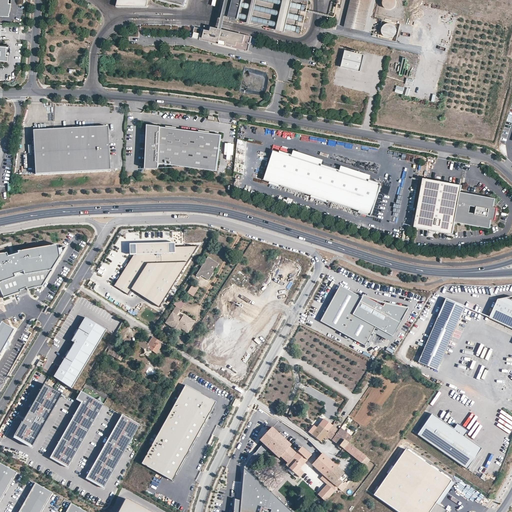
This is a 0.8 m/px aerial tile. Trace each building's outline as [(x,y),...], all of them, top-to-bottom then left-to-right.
[(9,5),(8,3),(6,3),(6,0),(0,0),(0,14),(7,15),(7,13),(7,12),(8,10),(8,9),(8,8),(8,7),(8,6),(9,5)] [(224,0),(220,18),(228,20),(229,17),(230,10),(231,6),(232,0),(224,0)] [(302,16),(234,0),(232,0),(231,6),(301,22),(302,16)] [(305,5),(283,0),(255,0),(303,11),(305,5)] [(363,31),(369,0),(350,0),(344,27),(363,31)] [(383,0),(382,1),(388,10),(396,5),(393,0),(383,0)] [(300,27),(230,10),(229,17),(298,33),(300,27)] [(387,21),(380,33),(392,40),(399,28),(387,21)] [(214,40),(216,32),(210,31),(194,27),(191,38),(218,44),(219,41),(214,40)] [(236,46),(239,34),(211,27),(210,31),(216,32),(214,40),(219,41),(218,44),(231,48),(231,45),(236,46)] [(397,43),(408,44),(410,30),(398,29),(397,43)] [(248,51),(251,37),(239,34),(236,46),(231,45),(231,48),(248,51)] [(361,72),(365,55),(345,50),(341,67),(361,72)] [(396,86),(395,92),(402,94),(404,88),(396,86)] [(54,114),(63,115),(63,107),(54,106),(54,114)] [(217,171),(220,135),(147,125),(147,140),(148,140),(146,149),(145,168),(158,168),(158,165),(184,168),(217,171)] [(109,170),(107,126),(32,130),(34,173),(109,170)] [(269,182),(279,151),(273,149),(263,180),(269,182)] [(368,181),(338,172),(339,170),(321,164),(321,166),(291,156),(291,155),(279,151),(269,182),(281,186),(281,184),(311,194),(311,196),(328,202),(329,200),(359,210),(358,211),(370,215),(381,184),(368,180),(368,181)] [(492,208),(494,199),(459,192),(460,186),(423,179),(414,228),(419,229),(429,230),(440,232),(449,234),(452,235),(454,223),(486,228),(489,229),(490,220),(494,221),(496,208),(492,208)] [(136,251),(115,285),(128,294),(132,289),(159,307),(198,246),(176,247),(175,244),(137,244),(136,251)] [(7,254),(0,254),(0,288),(3,298),(42,286),(67,248),(59,249),(58,245),(18,252),(18,254),(8,256),(7,254)] [(219,264),(208,257),(196,275),(200,278),(201,276),(208,280),(219,264)] [(187,292),(193,296),(199,288),(192,284),(187,292)] [(362,301),(341,288),(322,321),(365,345),(376,326),(392,335),(407,309),(384,304),(383,309),(364,298),(362,301)] [(511,296),(497,300),(488,318),(491,319),(511,328),(511,299),(511,300),(511,298),(511,296)] [(464,307),(446,299),(417,361),(435,369),(464,307)] [(175,306),(166,323),(175,328),(176,327),(177,326),(181,328),(189,333),(195,321),(184,315),(181,318),(177,315),(180,309),(175,306)] [(106,330),(84,317),(69,343),(74,345),(55,377),(72,387),(106,330)] [(0,355),(15,330),(1,322),(0,324),(0,355)] [(163,343),(152,337),(151,339),(148,343),(139,338),(136,343),(144,349),(142,352),(154,360),(157,354),(156,354),(161,345),(163,343)] [(123,356),(113,351),(111,355),(114,357),(121,361),(123,356)] [(62,394),(44,384),(15,438),(32,448),(62,394)] [(217,403),(186,386),(143,464),(174,481),(217,403)] [(104,403),(82,390),(76,400),(83,402),(52,457),(69,466),(104,403)] [(459,425),(457,424),(454,429),(432,414),(418,435),(467,469),(482,448),(464,436),(468,431),(466,430),(465,430),(463,430),(460,428),(459,426),(459,425)] [(139,425),(121,415),(86,477),(105,487),(139,425)] [(332,425),(324,419),(317,427),(315,425),(309,433),(321,442),(323,439),(326,436),(329,432),(328,431),(332,425)] [(339,430),(332,425),(328,431),(329,432),(326,436),(329,438),(332,440),(339,430)] [(293,445),(273,427),(261,441),(282,460),(283,459),(288,462),(297,452),(293,449),(294,448),(292,446),(293,445)] [(352,437),(340,428),(339,430),(332,440),(343,449),(348,443),(352,437)] [(348,443),(343,449),(338,455),(340,457),(345,451),(361,463),(366,457),(348,443)] [(288,462),(286,465),(306,484),(308,482),(301,475),(303,473),(299,469),(311,455),(301,447),(297,452),(288,462)] [(436,503),(451,481),(406,449),(374,495),(397,511),(441,511),(444,509),(436,503)] [(320,479),(326,485),(334,492),(338,488),(326,478),(336,466),(337,466),(332,462),(322,453),(312,465),(323,475),(320,479)] [(0,502),(17,473),(0,462),(0,502)] [(348,477),(336,466),(326,478),(338,488),(340,489),(349,480),(347,478),(348,477)] [(290,511),(244,468),(240,511),(290,511)] [(41,511),(53,493),(35,483),(18,511),(41,511)] [(317,494),(318,495),(325,502),(334,492),(326,485),(317,494)] [(151,511),(126,499),(119,511),(151,511)] [(86,511),(79,508),(71,503),(66,511),(86,511)]
